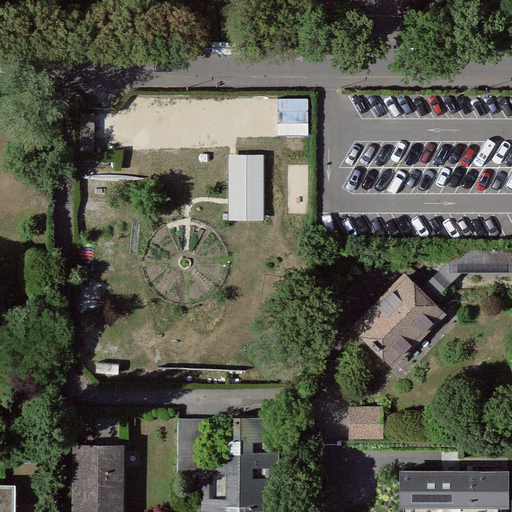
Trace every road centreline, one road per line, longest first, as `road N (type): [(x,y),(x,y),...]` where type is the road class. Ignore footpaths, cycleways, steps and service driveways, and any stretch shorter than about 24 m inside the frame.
road 1 (residential): [(62,64),(66,379),(77,394),(331,396)]
road 2 (residential): [(62,64),(511,62)]
road 3 (track): [(128,134),(142,301),(164,317),(190,320),(244,283)]
